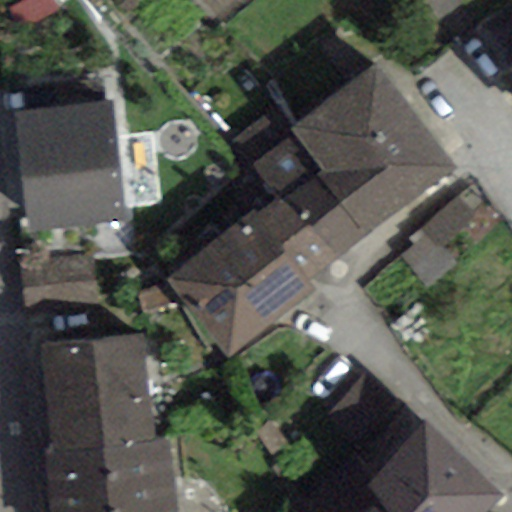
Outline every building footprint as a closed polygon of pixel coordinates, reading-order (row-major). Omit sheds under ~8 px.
[(263,212),(301,260),(444,150),(372,57),(295,116),(330,162),(263,212)] [(19,105),(32,220),(123,209),(110,94),(19,105)] [(254,200),(166,268),(228,346),(315,278),(301,260),(263,212),(254,200)] [(45,338),(61,511),(199,511),(199,505),(173,507),(166,428),(149,429),(140,330),(45,338)] [(381,492),(359,511),(475,511),(492,495),(421,415),(368,473),(381,492)]
